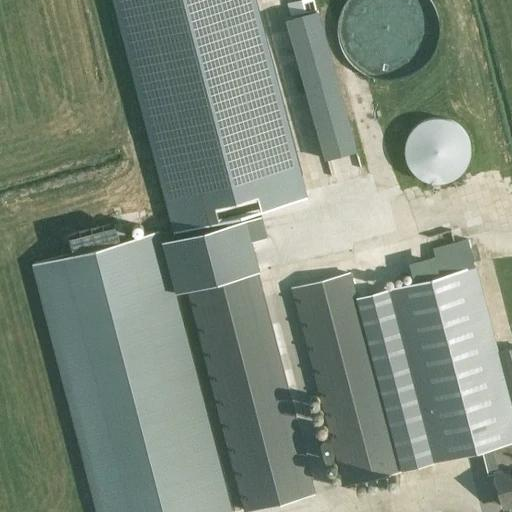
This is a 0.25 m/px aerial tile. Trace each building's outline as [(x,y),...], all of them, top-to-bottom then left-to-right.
[(307,197),(255,0),(113,0),(174,232),(307,197)] [(409,167),(411,169),(413,171),(415,173),(417,175),(419,177),(422,179),(424,180),(427,181),(430,182),(433,182),(435,183),(438,183),(441,183),(444,182),(447,181),(450,181),(452,179),(455,178),(457,176),(459,175),(462,173),(463,171),(465,168),(467,166),(468,163),(469,160),(470,158),(471,155),(471,152),(471,149),(471,146),(470,143),(470,141),(469,138),(468,135),(466,133),(465,130),(463,128),(461,126),(459,124),(456,122),(454,121),(451,119),(449,118),(446,117),(443,117),(440,117),(437,116),(434,117),(432,117),(429,118),(426,119),(423,120),(421,121),(418,123),(416,125),(414,127),(412,129),(410,131),(409,133),(408,136),(406,139),(406,142),(405,144),(405,147),(405,150),(405,153),(405,156),(406,159),(407,161),(408,164),(409,167)] [(177,291),(186,289),(257,270),(261,269),(248,220),(165,242),(177,291)] [(31,264),(96,511),(233,511),(159,230),(31,264)] [(489,448),(511,441),(511,347),(499,351),(477,266),(472,267),(413,282),(357,297),(351,272),(291,287),(343,486),(482,450),(489,448)] [(194,317),(245,511),(316,493),(266,299),(257,270),(186,289),(194,317)] [(511,441),(489,448),(493,463),(504,505),(511,503),(511,441)]
